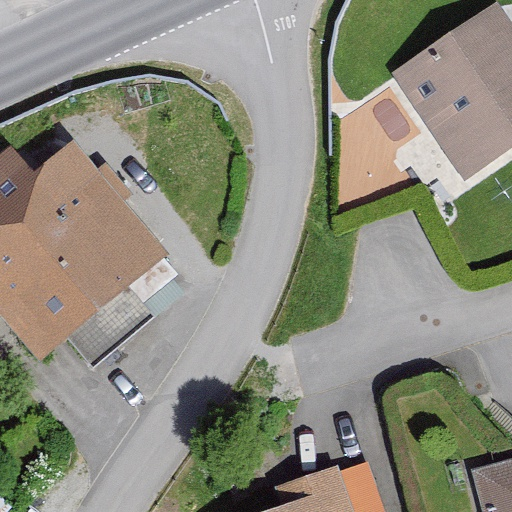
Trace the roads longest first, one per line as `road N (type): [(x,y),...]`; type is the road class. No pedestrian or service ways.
road 1 (residential): [(253,0),(285,100),(274,237),(230,342),(114,511)]
road 2 (residential): [(511,301),(273,363)]
road 3 (primary): [(148,0),(0,69)]
